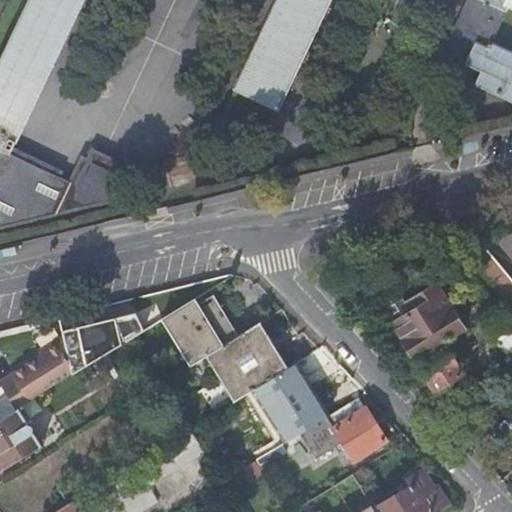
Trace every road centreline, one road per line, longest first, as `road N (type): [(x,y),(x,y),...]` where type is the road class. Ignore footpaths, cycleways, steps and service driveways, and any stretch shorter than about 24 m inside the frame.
road 1 (residential): [(242,229),(498,511)]
road 2 (tertiary): [(242,229),(511,172)]
road 3 (tertiary): [(0,283),(242,229)]
